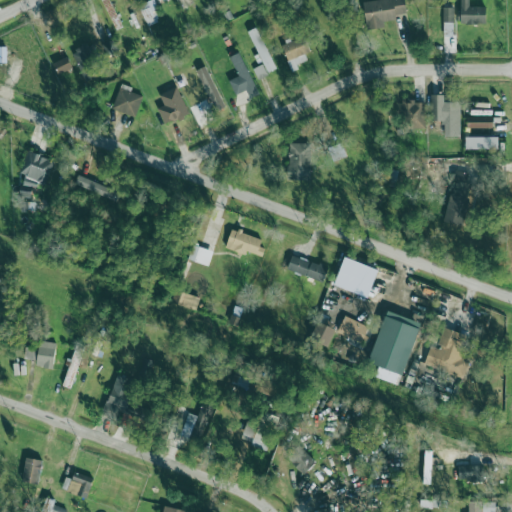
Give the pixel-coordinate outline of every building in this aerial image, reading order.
[(123,27),(110,0),(101,0),(116,30),(123,27)] [(147,26),(160,21),(151,0),(150,0),(139,5),(147,26)] [(406,14),(405,0),(373,0),(365,1),(367,29),(385,28),(385,21),(397,20),(396,15),(406,14)] [(461,0),(461,23),(487,24),(488,7),(472,6),(472,0),(461,0)] [(454,8),(443,9),(444,35),(455,35),(454,8)] [(249,31),(268,73),(276,69),(258,27),(249,31)] [(283,44),(290,72),(299,69),(298,64),(312,60),(305,37),(283,44)] [(72,53),(86,81),(102,73),(89,45),(72,53)] [(238,76),(230,80),(236,95),(246,90),(250,99),(259,95),(240,52),(230,57),(238,76)] [(53,63),(59,74),(73,68),(68,57),(53,63)] [(252,69),(258,80),(268,75),(263,64),(252,69)] [(198,69),(202,89),(211,86),(207,67),(198,69)] [(136,116),(142,95),(131,92),(132,87),(120,84),(113,110),(136,116)] [(158,108),(165,125),(190,114),(177,87),(160,95),(165,105),(158,108)] [(445,136),(460,137),(460,102),(444,102),(444,94),(432,94),(432,120),(445,120),(445,136)] [(425,128),(426,102),(403,101),(403,128),(425,128)] [(493,128),(494,116),(469,116),(469,127),(493,128)] [(499,136),(466,137),(467,150),(500,150),(499,136)] [(311,180),(312,143),(290,143),(289,180),(311,180)] [(333,161),(347,158),(343,143),(329,147),(333,161)] [(53,158),(27,152),(22,173),(25,173),(21,193),(33,196),(36,183),(48,185),(53,158)] [(75,184),(117,203),(121,193),(79,174),(75,184)] [(465,226),(473,194),(452,189),(444,221),(465,226)] [(232,230),(227,249),(246,254),(247,252),(261,256),(266,238),(232,230)] [(214,250),(192,245),(189,261),(210,266),(214,250)] [(323,283),(329,270),(293,255),(288,268),(323,283)] [(172,303),(197,310),(201,297),(176,289),(172,303)] [(241,308),(235,306),(231,324),(238,325),(241,308)] [(364,344),(371,327),(345,316),(338,333),(364,344)] [(420,328),(386,316),(370,362),(404,374),(420,328)] [(452,354),(459,332),(444,328),(438,348),(430,346),(425,365),(464,377),(469,360),(452,354)] [(56,342),(39,341),(38,367),(55,368),(56,342)] [(38,348),(26,346),(24,359),(37,360),(38,348)] [(78,366),(85,368),(89,356),(74,351),(64,387),(71,389),(78,366)] [(145,417),(149,402),(130,398),(134,380),(116,376),(108,408),(145,417)] [(242,435),(254,439),(251,445),(266,451),(274,432),(248,421),(242,435)] [(460,466),(460,486),(484,485),(483,465),(460,466)] [(72,479),(66,477),(62,489),(87,499),(94,479),(75,472),(72,479)] [(495,511),(496,503),(469,502),(468,511),(495,511)]
